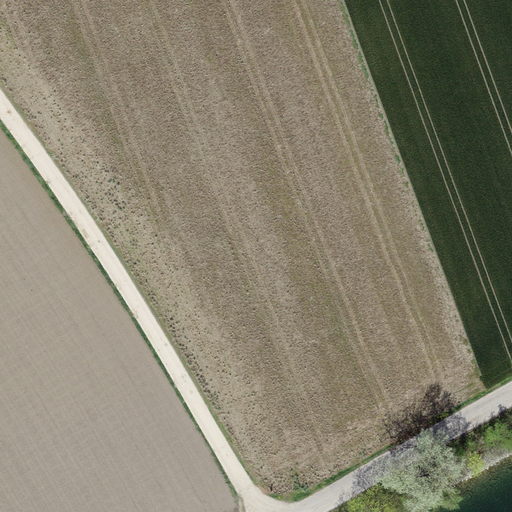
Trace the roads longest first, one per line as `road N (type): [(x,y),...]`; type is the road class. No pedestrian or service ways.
road 1 (track): [(0,101),(176,363),(260,511)]
road 2 (unclassified): [(301,511),(511,394)]
